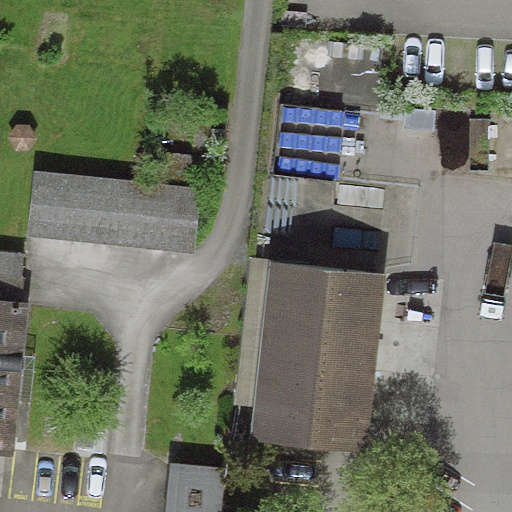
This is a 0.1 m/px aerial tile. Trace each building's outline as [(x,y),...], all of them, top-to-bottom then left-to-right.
[(195,191),(30,174),(24,237),(189,254),(195,191)] [(324,251),(362,255),(367,212),(328,208),(324,251)] [(0,304),(16,307),(21,257),(0,254),(0,304)] [(372,276),(274,265),(255,437),(353,447),(372,276)] [(0,451),(2,452),(16,307),(0,304),(0,451)] [(162,511),(216,511),(221,472),(167,466),(162,511)]
